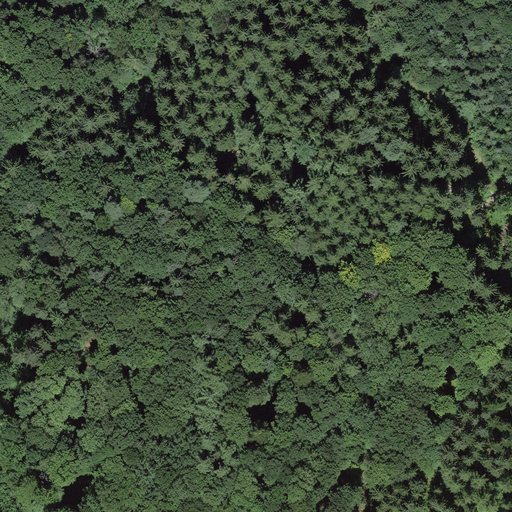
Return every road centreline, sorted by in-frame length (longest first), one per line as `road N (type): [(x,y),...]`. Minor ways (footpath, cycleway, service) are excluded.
road 1 (track): [(480,194),(251,154),(0,171)]
road 2 (track): [(348,0),(382,54),(467,140),(480,194)]
road 3 (track): [(511,337),(438,446),(427,511)]
